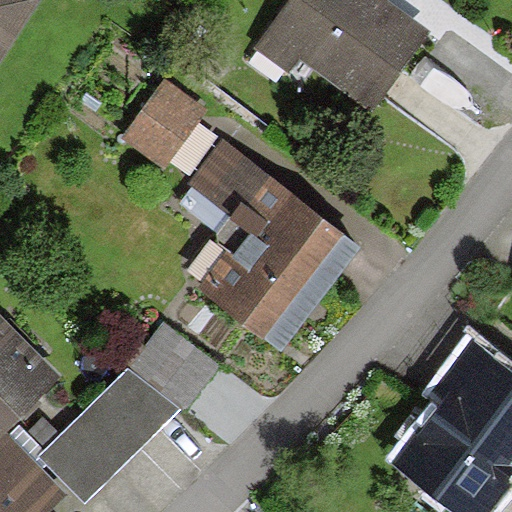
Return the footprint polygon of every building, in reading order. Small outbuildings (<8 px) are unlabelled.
[(0,0),(0,56),(35,1),(32,0),(0,0)] [(292,0),(252,57),(284,78),(296,61),(367,111),(421,35),(371,0),(292,0)] [(200,107),(160,81),(123,138),(163,164),(200,107)] [(355,251),(223,148),(181,202),(237,246),(200,293),(275,352),(355,251)] [(212,364),(161,324),(132,361),(182,401),(212,364)] [(0,432),(52,379),(0,328),(0,432)] [(511,372),(469,341),(431,393),(442,401),(398,459),(470,511),(478,511),(511,467),(511,372)] [(126,369),(96,399),(142,444),(172,414),(126,369)] [(66,430),(111,475),(126,460),(142,444),(96,399),(81,414),(66,430)] [(111,475),(66,430),(35,460),(81,505),(111,475)] [(44,511),(60,497),(4,441),(0,444),(0,511),(44,511)]
